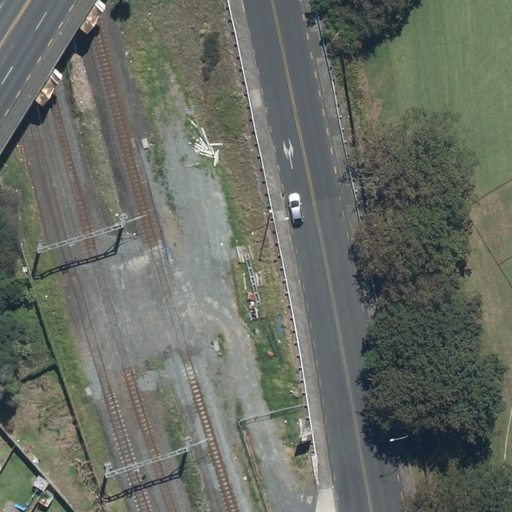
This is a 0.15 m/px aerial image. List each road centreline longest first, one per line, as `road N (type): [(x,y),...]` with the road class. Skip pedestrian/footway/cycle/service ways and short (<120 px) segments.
road 1 (secondary): [(371,511),(272,0)]
road 2 (track): [(301,511),(281,488),(218,311),(204,295),(112,314)]
